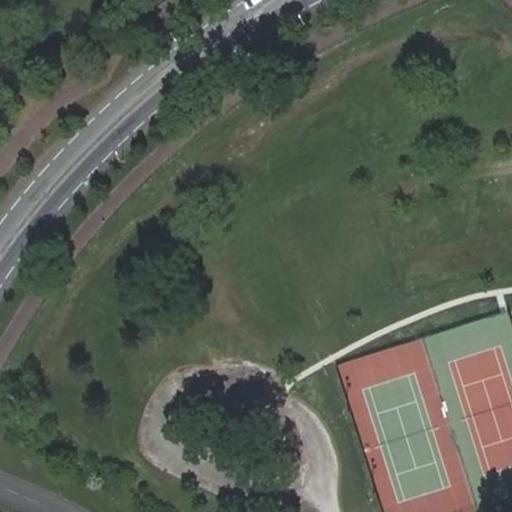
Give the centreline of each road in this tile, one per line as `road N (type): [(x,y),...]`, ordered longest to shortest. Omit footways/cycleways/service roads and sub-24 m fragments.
road 1 (secondary): [(0,273),(59,196),(141,115),(239,41),(311,0)]
road 2 (secondary): [(262,0),(124,100),(0,238)]
